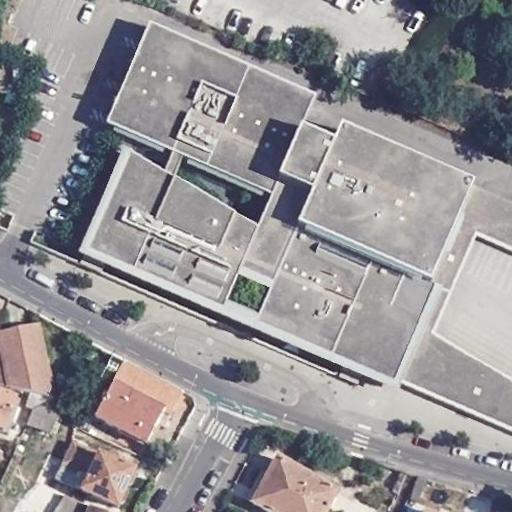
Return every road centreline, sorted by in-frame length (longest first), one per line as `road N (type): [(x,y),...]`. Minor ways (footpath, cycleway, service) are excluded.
road 1 (residential): [(511,472),(243,400)]
road 2 (residential): [(243,400),(0,268)]
road 3 (residential): [(178,511),(243,400)]
